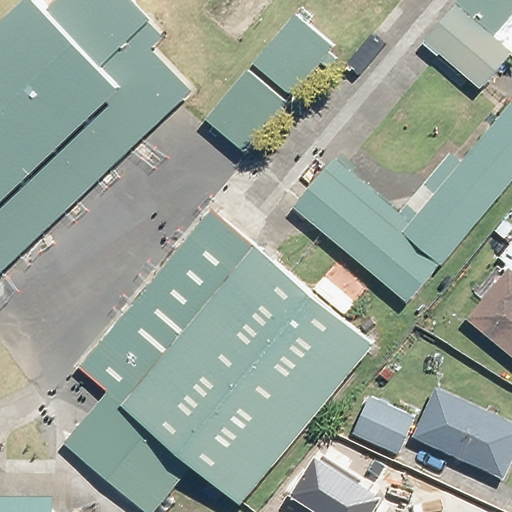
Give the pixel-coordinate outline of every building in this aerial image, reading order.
[(0,265),(178,91),(125,37),(140,23),(116,0),(18,0),(0,18),(0,265)] [(511,0),(457,0),(423,39),(478,87),(511,48),(494,33),(511,12),(511,0)] [(295,12),(255,61),(298,96),(338,47),(295,12)] [(248,67),(207,119),(248,150),(289,99),(248,67)] [(343,152),(294,212),(410,306),(511,180),(511,108),(424,217),(343,152)] [(155,511),(200,460),(245,498),(376,343),(218,210),(85,367),(108,387),(66,437),(155,511)] [(462,321),(484,339),(511,362),(511,273),(506,269),(462,321)] [(511,454),(511,421),(435,385),(409,439),(499,482),(511,454)] [(395,456),(412,417),(368,398),(351,437),(395,456)] [(314,459),(290,498),(312,511),(371,511),(380,499),(314,459)] [(220,511),(188,488),(170,511),(220,511)] [(0,511),(66,511),(67,505),(0,503),(0,511)]
